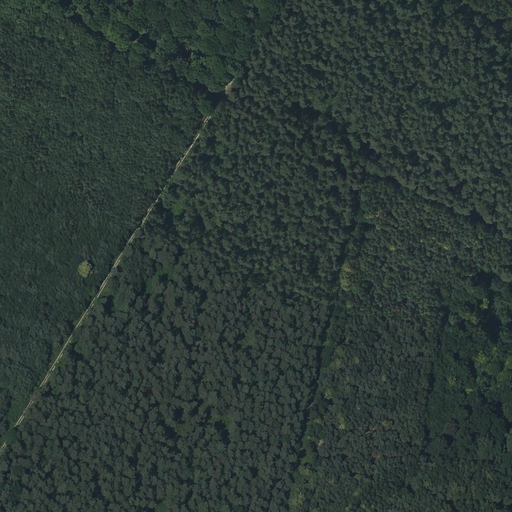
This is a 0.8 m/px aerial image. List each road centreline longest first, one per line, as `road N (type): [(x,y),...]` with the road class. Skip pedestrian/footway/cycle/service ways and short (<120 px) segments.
road 1 (track): [(283,511),(361,162),(44,0)]
road 2 (track): [(282,0),(0,451)]
road 3 (track): [(511,469),(419,454),(441,393),(452,297),(468,273),(511,256)]
road 4 (track): [(511,232),(361,162)]
